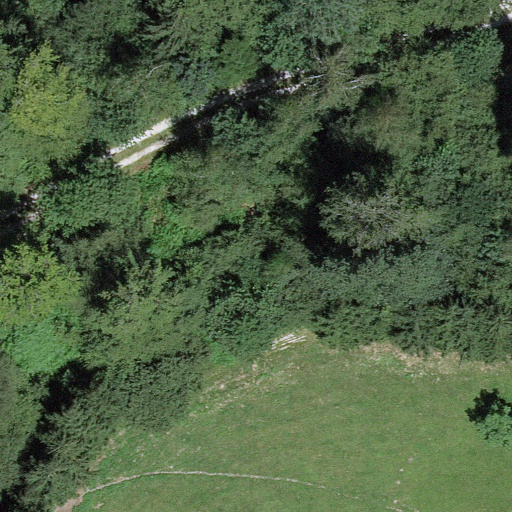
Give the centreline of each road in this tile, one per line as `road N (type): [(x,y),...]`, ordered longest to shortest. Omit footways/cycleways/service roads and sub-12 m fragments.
road 1 (track): [(501,0),(109,152),(0,219)]
road 2 (track): [(60,511),(92,459),(123,434),(266,356),(308,345),(511,353)]
